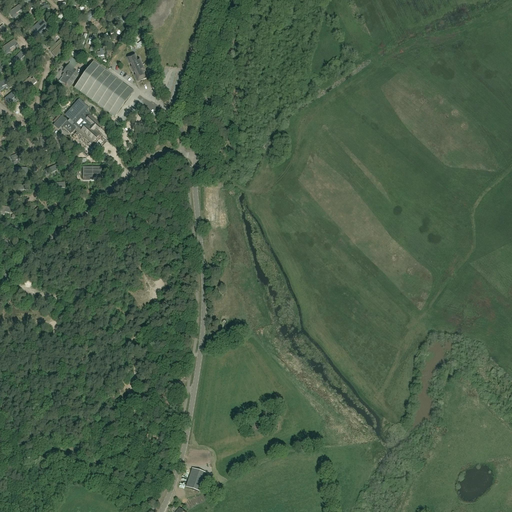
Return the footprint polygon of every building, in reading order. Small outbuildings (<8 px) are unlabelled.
[(42,20),(31,30),(36,36),(47,26),(42,20)] [(9,33),(3,25),(0,27),(2,30),(0,31),(0,34),(1,34),(4,38),(9,33)] [(65,46),(59,40),(49,50),(55,56),(65,46)] [(135,41),(128,46),(131,49),(135,46),(137,49),(144,44),(142,41),(137,44),(135,41)] [(137,61),(136,60),(134,56),(131,57),(127,59),(129,63),(130,65),(131,64),(132,67),(131,67),(134,73),(135,73),(136,75),(135,75),(136,78),(138,82),(141,80),(144,79),(143,74),(142,73),(144,72),(143,71),(141,66),(139,62),(139,60),(137,61)] [(112,116),(117,115),(124,105),(131,96),(130,91),(92,63),(74,88),(112,116)] [(67,87),(69,88),(79,75),(67,66),(63,72),(64,73),(61,76),(62,77),(59,82),(61,84),(62,83),(66,86),(67,87)] [(27,83),(30,87),(36,82),(33,78),(31,80),(30,78),(24,82),(25,84),(27,83)] [(66,116),(70,119),(67,122),(61,117),(53,126),(58,130),(61,126),(70,135),(75,129),(79,133),(79,134),(91,145),(99,136),(96,133),(102,127),(90,116),(88,115),(89,114),(85,110),(88,108),(87,107),(80,101),(66,116)] [(23,152),(11,157),(13,162),(20,158),(25,156),(23,152)] [(57,165),(46,170),(48,175),(59,169),(57,165)] [(102,178),(102,167),(82,167),(82,177),(83,177),(83,180),(89,180),(89,177),(92,177),(102,178)] [(51,204),(49,208),(54,210),(53,211),(54,211),(60,214),(62,210),(50,203),(51,204)] [(39,209),(35,212),(39,216),(39,217),(44,222),(47,219),(38,208),(39,209)] [(199,492),(206,473),(192,468),(186,487),(199,492)]
